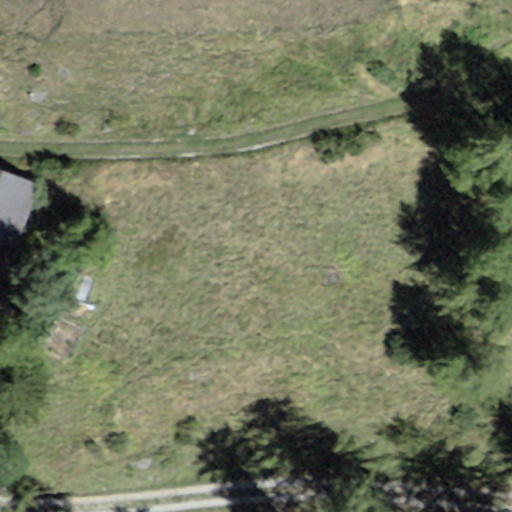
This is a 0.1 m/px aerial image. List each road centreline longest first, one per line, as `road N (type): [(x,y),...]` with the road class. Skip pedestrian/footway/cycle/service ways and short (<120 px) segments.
road 1 (track): [(511,76),(242,144),(0,144)]
road 2 (track): [(0,509),(129,504),(256,486),(511,503)]
